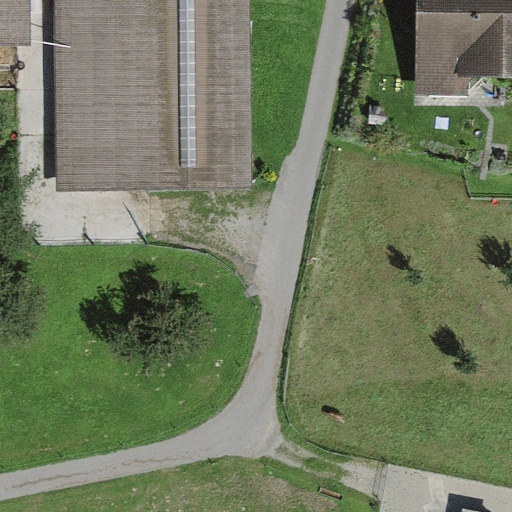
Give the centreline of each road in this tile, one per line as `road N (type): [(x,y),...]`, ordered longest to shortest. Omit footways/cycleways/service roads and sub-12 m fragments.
road 1 (residential): [(342,0),(262,376),(241,423)]
road 2 (track): [(241,423),(178,452),(0,489)]
